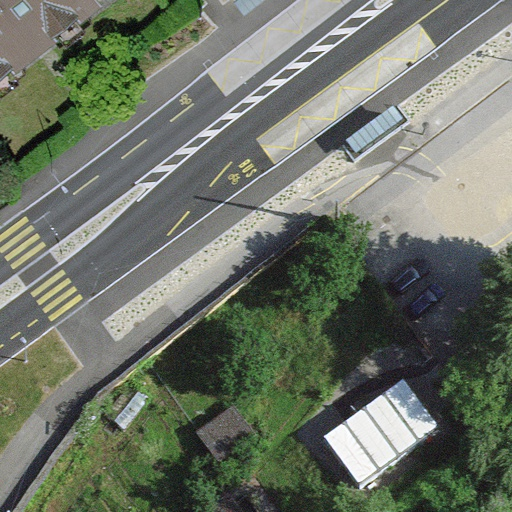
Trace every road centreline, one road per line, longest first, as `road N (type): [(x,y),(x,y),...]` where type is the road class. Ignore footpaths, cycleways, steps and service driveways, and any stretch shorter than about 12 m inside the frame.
road 1 (primary): [(0,333),(447,0)]
road 2 (primary): [(346,0),(0,260)]
